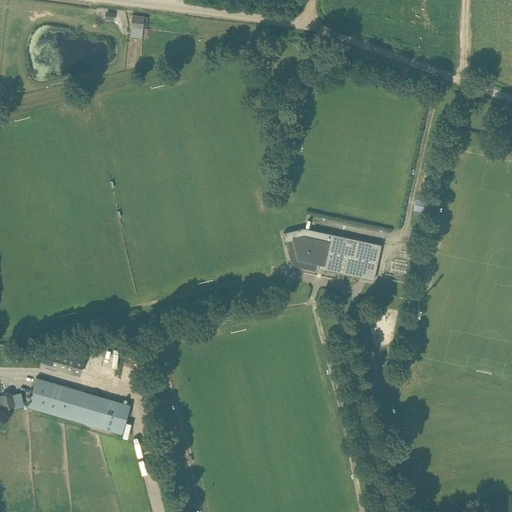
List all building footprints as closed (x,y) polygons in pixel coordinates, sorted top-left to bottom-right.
[(133,15),(131,27),(143,28),(145,16),(133,15)] [(304,227),(283,232),(286,240),(293,239),(298,258),(318,262),(317,267),(374,279),(382,244),(350,237),(304,227)] [(85,358),(58,350),(46,346),(40,364),(80,375),(85,358)] [(15,364),(27,364),(28,350),(16,350),(15,364)] [(37,381),(36,380),(28,406),(123,433),(131,406),(119,402),(119,401),(79,390),(80,389),(48,380),(47,382),(37,379),(37,381)] [(0,394),(1,396),(0,396),(0,405),(3,404),(4,408),(15,405),(11,391),(0,394)]
